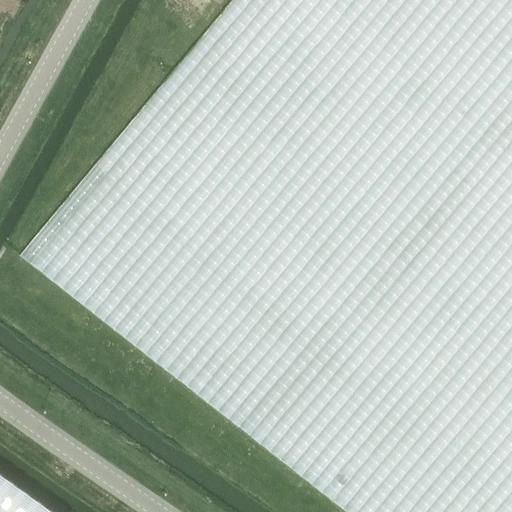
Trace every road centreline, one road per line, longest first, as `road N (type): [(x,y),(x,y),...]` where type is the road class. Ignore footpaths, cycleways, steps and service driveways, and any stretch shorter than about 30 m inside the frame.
road 1 (unclassified): [(156,511),(0,403)]
road 2 (unclassified): [(0,161),(89,0)]
